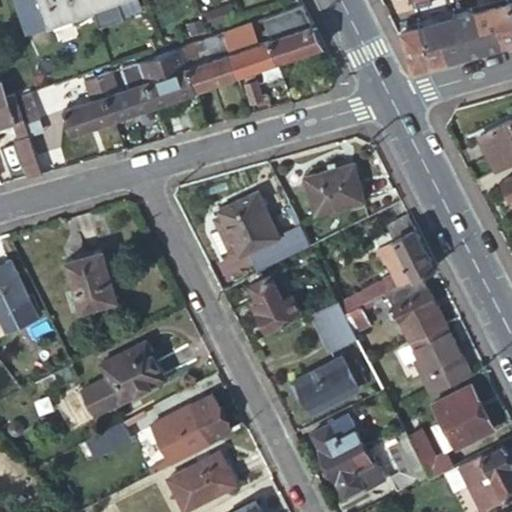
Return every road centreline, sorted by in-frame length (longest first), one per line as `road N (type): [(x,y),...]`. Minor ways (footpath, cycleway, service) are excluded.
road 1 (residential): [(133,171),(307,511)]
road 2 (residential): [(391,99),(133,171)]
road 3 (residential): [(391,99),(511,334)]
road 4 (residential): [(133,171),(0,208)]
road 5 (residential): [(511,65),(391,99)]
